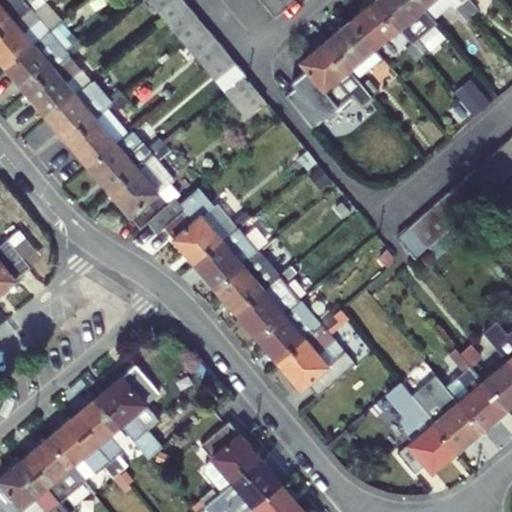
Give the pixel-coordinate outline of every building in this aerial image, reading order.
[(0,0),(0,36),(44,0),(10,0),(9,1),(7,0),(0,0)] [(44,0),(0,36),(0,49),(14,67),(59,29),(43,10),(54,0),(53,0),(44,0)] [(150,0),(148,2),(158,14),(174,0),(150,0)] [(181,0),(174,0),(158,14),(165,23),(169,27),(189,9),(181,0)] [(303,0),(278,0),(271,6),(281,18),(303,0)] [(387,0),(381,0),(359,18),(382,46),(408,25),(387,0)] [(442,16),(428,0),(387,0),(408,25),(420,40),(431,52),(436,48),(428,37),(446,21),(442,16)] [(480,12),(469,0),(428,0),(442,16),(459,1),(473,18),(480,12)] [(469,0),(480,12),(486,7),(480,0),(469,0)] [(189,9),(169,27),(178,38),(199,20),(189,9)] [(382,46),(359,18),(334,40),(366,78),(392,57),(382,46)] [(199,20),(178,38),(185,46),(188,50),(209,32),(199,20)] [(59,29),(14,67),(34,91),(91,45),(85,38),(74,48),(59,29)] [(209,32),(188,50),(197,61),(218,43),(209,32)] [(366,78),(334,40),(308,61),(314,68),(299,81),(306,89),(322,109),(330,117),(357,95),(366,106),(379,94),(370,83),(366,78)] [(431,52),(420,40),(414,45),(425,58),(431,52)] [(218,43),(197,61),(207,72),(228,55),(218,43)] [(91,45),(34,91),(54,115),(83,91),(99,78),(85,61),(96,51),(91,45)] [(228,55),(207,72),(217,85),(238,67),(228,55)] [(217,85),(227,97),(246,81),(248,79),(238,67),(217,85)] [(376,78),(370,83),(379,94),(385,90),(376,78)] [(246,81),(227,97),(247,120),(265,104),(246,81)] [(458,81),(455,83),(482,116),(493,107),(473,83),(465,89),(458,81)] [(119,101),(130,92),(126,87),(115,96),(119,101)] [(306,89),(295,98),(311,118),(322,109),(306,89)] [(83,91),(54,115),(74,139),(103,115),(83,91)] [(130,92),(119,101),(125,108),(136,99),(130,92)] [(103,115),(74,139),(96,166),(125,142),(103,115)] [(125,142),(96,166),(116,190),(173,143),(168,137),(157,146),(141,128),(125,142)] [(173,143),(116,190),(148,228),(155,222),(176,204),(167,193),(184,178),(167,158),(178,149),(173,143)] [(511,153),(506,146),(495,155),(511,174),(511,153)] [(511,179),(511,174),(495,155),(484,166),(502,187),(511,179)] [(502,187),(484,166),(472,175),(491,197),(502,187)] [(491,197),(472,175),(461,185),(480,207),(491,197)] [(461,185),(450,195),(469,217),(480,207),(461,185)] [(208,186),(186,204),(192,211),(173,227),(204,264),(248,227),(227,202),(223,205),(208,186)] [(450,195),(439,204),(458,226),(469,217),(450,195)] [(176,204),(155,222),(165,234),(173,227),(192,211),(186,204),(183,199),(176,204)] [(458,226),(439,204),(427,215),(446,237),(458,226)] [(446,237),(427,215),(415,225),(434,247),(446,237)] [(28,225),(18,234),(39,260),(50,251),(28,225)] [(434,247),(415,225),(403,236),(421,257),(434,247)] [(204,264),(224,289),(268,252),(248,227),(204,264)] [(487,228),(476,238),(489,253),(500,244),(487,228)] [(2,247),(0,249),(0,295),(25,274),(24,273),(39,260),(18,234),(2,247)] [(478,263),(489,253),(476,238),(465,247),(478,263)] [(268,252),(224,289),(244,312),(300,265),(294,259),(282,269),(268,252)] [(300,265),(244,312),(264,337),(308,300),(293,281),(305,271),(300,265)] [(285,361),(341,315),(336,309),(324,319),(308,300),(264,337),(285,361)] [(341,315),(285,361),(309,391),(317,384),(325,395),(362,364),(334,330),(345,320),(341,315)] [(498,328),(492,333),(511,356),(511,334),(507,339),(498,328)] [(469,353),(478,364),(484,359),(475,349),(469,353)] [(452,386),(465,402),(490,431),(511,412),(511,404),(491,380),(478,364),(469,353),(464,357),(473,368),(452,386)] [(126,416),(148,442),(160,431),(151,421),(165,410),(151,394),(165,382),(141,354),(102,388),(126,416)] [(511,361),(491,380),(511,404),(511,361)] [(440,474),(466,451),(441,422),(428,406),(419,395),(406,380),(391,393),(411,417),(406,421),(419,441),(404,453),(422,475),(433,466),(440,474)] [(126,416),(102,388),(78,408),(124,462),(133,455),(125,445),(128,442),(114,425),(126,416)] [(425,390),(419,395),(428,406),(434,401),(425,390)] [(490,431),(465,402),(441,422),(466,451),(490,431)] [(124,462),(78,408),(53,429),(77,457),(89,447),(101,461),(108,455),(118,467),(124,462)] [(236,473),(265,449),(234,411),(205,435),(216,449),(236,473)] [(77,457),(53,429),(28,451),(74,505),(80,499),(71,489),(90,473),(77,457)] [(208,463),(225,482),(236,473),(216,449),(208,456),(208,463)] [(286,473),(265,449),(236,473),(225,482),(221,486),(209,496),(215,502),(227,492),(231,497),(246,485),(257,498),(286,473)] [(74,505),(28,451),(0,474),(0,489),(17,509),(19,511),(40,511),(29,498),(38,491),(51,507),(60,500),(68,510),(74,505)] [(286,473),(257,498),(241,511),(242,511),(291,511),(307,499),(286,473)] [(204,490),(209,496),(221,486),(216,479),(204,490)] [(12,511),(17,509),(0,489),(0,511),(12,511)] [(40,511),(45,511),(51,507),(38,491),(29,498),(40,511)] [(318,511),(307,499),(291,511),(318,511)]
